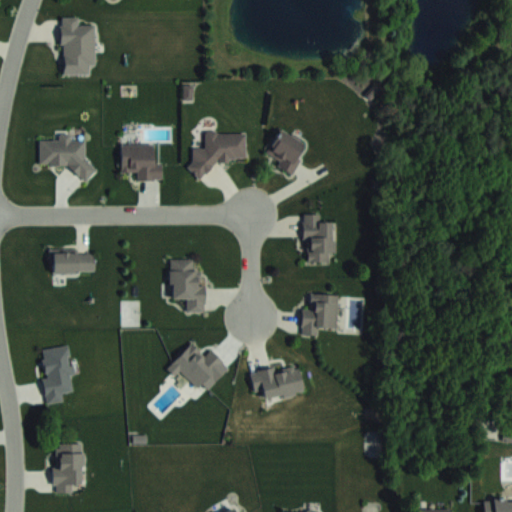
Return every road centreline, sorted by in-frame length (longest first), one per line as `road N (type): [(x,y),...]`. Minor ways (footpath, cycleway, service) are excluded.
road 1 (residential): [(32,0),(0,115),(14,511)]
road 2 (residential): [(252,316),(252,212),(0,212)]
